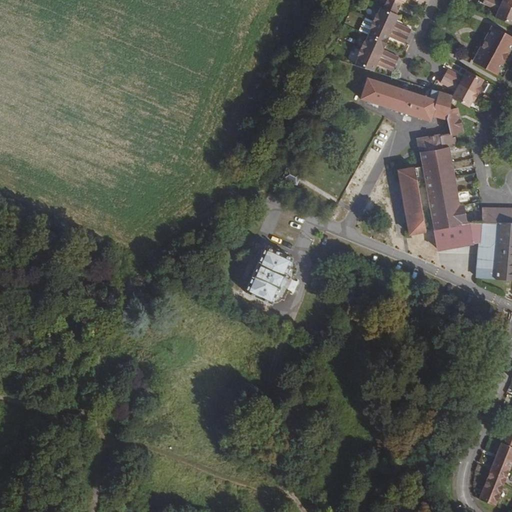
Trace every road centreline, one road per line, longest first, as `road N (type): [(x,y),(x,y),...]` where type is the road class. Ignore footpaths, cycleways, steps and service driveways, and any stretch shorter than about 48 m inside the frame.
road 1 (unclassified): [(511,356),(467,463),(464,498),(472,511)]
road 2 (unclassified): [(511,74),(478,144),(487,194),(511,199)]
